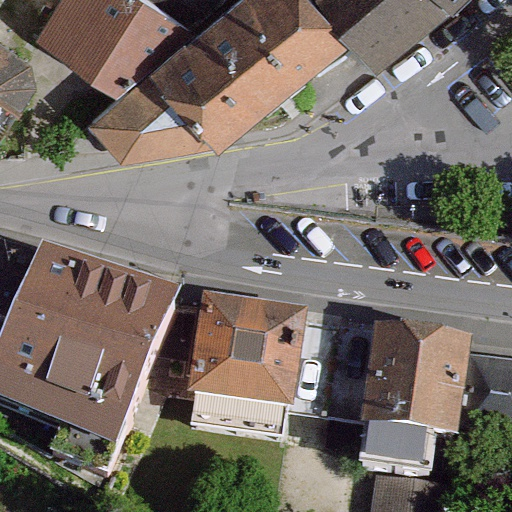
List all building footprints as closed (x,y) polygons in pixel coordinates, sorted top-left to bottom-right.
[(120,83),(187,28),(146,0),(64,0),(45,30),(120,83)] [(330,48),(289,0),(245,0),(186,49),(181,46),(129,89),(93,120),(113,147),(134,157),(215,142),(257,107),(268,119),(279,108),(289,99),(301,89),(293,78),(306,70),(330,48)] [(146,0),(187,28),(224,0),(146,0)] [(310,0),(289,0),(330,48),(341,38),(310,0)] [(445,0),(317,0),(366,60),(446,0),(445,0)] [(0,73),(31,59),(0,36),(0,73)] [(38,87),(31,59),(0,73),(0,89),(23,107),(38,87)] [(0,143),(23,107),(0,89),(0,143)] [(0,321),(18,331),(39,278),(14,268),(0,262),(0,321)] [(39,278),(18,331),(0,374),(0,384),(71,416),(54,460),(113,479),(178,319),(94,295),(39,278)] [(209,311),(195,403),(289,416),(300,325),(209,311)] [(320,328),(300,325),(289,416),(329,423),(341,331),(320,328)] [(341,331),(329,423),(371,429),(384,345),(385,336),(361,334),(341,331)] [(467,357),(384,345),(371,429),(370,434),(440,443),(456,446),(467,357)] [(476,369),(468,433),(511,437),(511,373),(507,373),(476,369)] [(284,448),(289,416),(195,403),(193,434),(284,448)] [(434,482),(440,443),(370,434),(365,472),(434,482)] [(391,494),(387,511),(449,511),(451,504),(391,494)]
